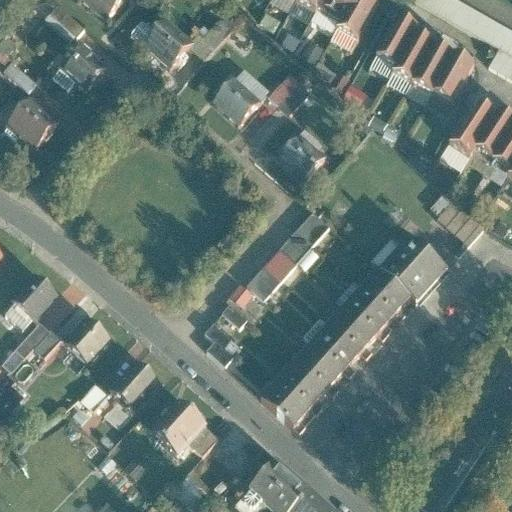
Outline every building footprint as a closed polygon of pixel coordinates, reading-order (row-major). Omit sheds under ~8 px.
[(128,4),(123,0),(80,0),(77,4),(106,29),(128,4)] [(299,0),(295,7),(314,18),(315,19),(316,16),(324,0),(299,0)] [(324,0),(316,16),(339,30),(340,30),(356,0),(324,0)] [(339,30),(336,35),(337,35),(356,47),(378,9),(362,0),(356,0),(340,30),(339,30)] [(511,32),(450,0),(421,0),(418,7),(501,51),(489,72),(511,83),(511,32)] [(83,36),(57,13),(50,21),(76,44),(83,36)] [(397,24),(375,63),(395,73),(396,74),(415,42),(418,36),(397,24)] [(192,52),(165,27),(142,53),(169,77),(192,52)] [(395,73),(392,79),(412,90),(433,52),(415,42),(396,74),(395,73)] [(433,52),(412,90),(432,100),(433,98),(432,98),(452,62),(433,52)] [(106,76),(80,54),(60,79),(86,100),(106,76)] [(452,62),(432,98),(433,98),(452,110),(462,92),(473,72),(453,60),(452,62)] [(36,91),(10,70),(2,80),(28,101),(36,91)] [(268,105),(277,113),(298,91),(289,83),(268,105)] [(260,109),(234,87),(213,112),(240,133),(260,109)] [(298,91),(277,113),(287,123),(308,101),(298,91)] [(59,129),(30,105),(5,135),(34,159),(59,129)] [(459,134),(449,150),(469,165),(475,156),(474,155),(495,124),(480,114),(464,137),(459,134)] [(495,124),(474,155),(475,156),(509,179),(511,174),(511,126),(499,118),(495,124)] [(325,165),(300,143),(277,168),(303,191),(325,165)] [(23,170),(0,159),(0,183),(13,189),(23,170)] [(264,307),(330,234),(312,218),(247,292),(264,307)] [(401,236),(371,270),(376,274),(379,277),(409,303),(415,310),(445,276),(401,236)] [(379,277),(363,295),(392,322),(399,328),(405,321),(398,315),(409,303),(379,277)] [(32,330),(56,302),(32,282),(9,310),(32,330)] [(240,288),(228,303),(242,314),(254,299),(240,288)] [(363,295),(346,314),(376,340),(382,346),(388,340),(382,334),(392,322),(363,295)] [(346,314),(330,333),(359,359),(366,366),(372,358),(365,353),(376,340),(346,314)] [(86,372),(110,346),(86,325),(63,352),(86,372)] [(23,367),(34,357),(49,340),(40,332),(14,359),(23,367)] [(330,333),(313,351),(343,378),(349,383),(355,377),(348,371),(359,359),(330,333)] [(58,348),(49,340),(34,357),(43,365),(58,348)] [(313,351),(296,370),(326,396),(332,403),(338,396),(332,390),(343,378),(313,351)] [(133,423),(161,392),(136,370),(108,401),(133,423)] [(296,370),(280,389),(310,415),(316,421),(322,414),(315,408),(326,396),(296,370)] [(280,389),(263,408),(299,440),(306,432),(299,427),(310,415),(280,389)] [(94,393),(80,409),(91,419),(106,404),(94,393)] [(180,466),(207,434),(178,410),(152,442),(180,466)] [(275,467),(248,496),(265,511),(295,511),(308,497),(275,467)] [(325,511),(308,497),(295,511),(325,511)]
